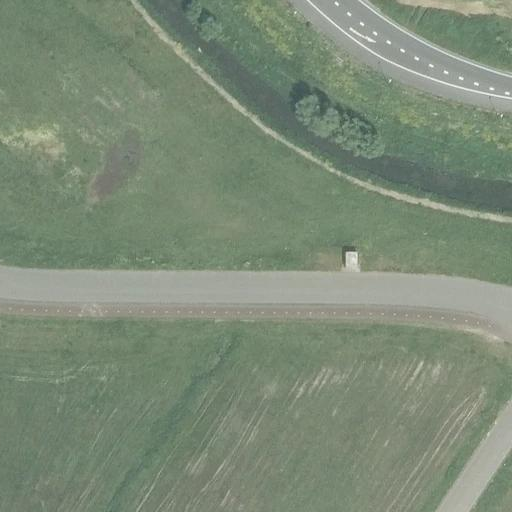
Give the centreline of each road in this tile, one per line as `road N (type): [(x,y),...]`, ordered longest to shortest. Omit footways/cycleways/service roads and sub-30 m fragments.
road 1 (unclassified): [(0,285),(422,293),(511,304)]
road 2 (motorway): [(341,0),(415,52),(511,90)]
